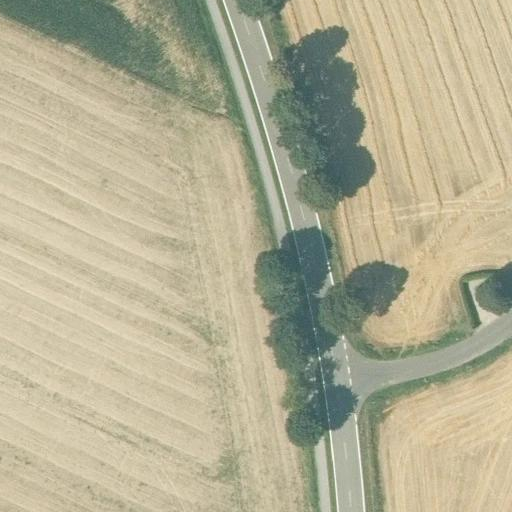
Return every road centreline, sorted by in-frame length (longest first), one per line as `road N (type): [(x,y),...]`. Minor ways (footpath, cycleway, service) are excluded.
road 1 (tertiary): [(334,379),(307,234),(236,0)]
road 2 (unclassified): [(511,320),(469,349),(422,365),(334,379)]
road 3 (tertiary): [(349,511),(334,379)]
